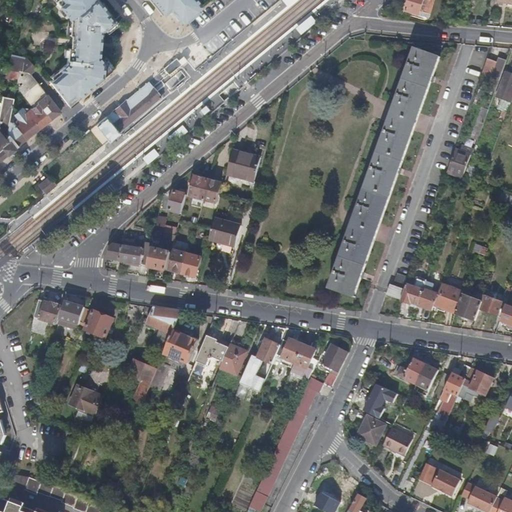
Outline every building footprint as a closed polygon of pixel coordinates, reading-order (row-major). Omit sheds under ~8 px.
[(105,29),(106,30),(116,22),(98,0),(58,0),(56,2),(72,20),(70,35),(75,35),(74,49),(69,48),(68,63),(59,71),(60,73),(50,81),(69,105),(106,74),(112,70),(103,60),(102,61),(99,57),(101,32),(105,29)] [(152,0),(164,14),(170,9),(179,20),(186,21),(199,10),(199,3),(196,0),(152,0)] [(409,0),(406,11),(419,15),(421,11),(430,14),(434,0),(409,0)] [(40,19),(43,5),(36,4),(34,18),(40,19)] [(116,22),(106,30),(108,33),(118,24),(116,22)] [(357,215),(331,288),(355,297),(385,215),(439,56),(415,48),(357,215)] [(190,59),(197,67),(208,57),(201,49),(190,59)] [(7,69),(18,71),(31,73),(36,69),(27,58),(10,55),(7,69)] [(164,71),(168,76),(178,67),(181,66),(183,64),(185,62),(187,61),(183,56),(178,59),(174,62),(164,71)] [(106,57),(103,60),(112,70),(114,67),(106,57)] [(502,74),(507,59),(500,57),(498,61),(487,58),(482,73),(500,80),(502,74)] [(7,69),(5,69),(5,75),(4,79),(17,81),(18,71),(7,69)] [(17,81),(15,87),(26,88),(36,80),(31,73),(18,71),(17,81)] [(511,102),(511,73),(508,72),(498,97),(504,99),(501,109),(503,110),(508,112),(511,102)] [(38,83),(29,90),(41,106),(51,98),(38,83)] [(140,115),(161,98),(156,91),(149,83),(128,100),(127,99),(120,105),(113,111),(107,117),(106,116),(96,124),(110,140),(119,133),(126,127),(133,121),(140,115)] [(8,132),(18,146),(52,119),(61,112),(51,98),(41,106),(29,90),(26,93),(36,105),(34,107),(31,103),(19,113),(22,117),(9,126),(8,132)] [(9,152),(18,146),(8,132),(9,126),(14,98),(2,96),(1,102),(0,102),(0,158),(1,159),(9,152)] [(207,116),(212,112),(210,109),(208,107),(204,111),(206,113),(207,116)] [(471,137),(478,139),(489,109),(482,107),(471,137)] [(505,122),(508,112),(503,110),(500,120),(505,122)] [(457,149),(449,172),(462,177),(473,148),(462,144),(460,150),(457,149)] [(262,156),(234,148),(228,173),(255,181),(262,156)] [(59,160),(69,168),(75,161),(66,153),(59,160)] [(203,202),(209,180),(195,176),(190,195),(201,198),(200,202),(203,202)] [(44,194),(55,185),(51,180),(40,189),(44,194)] [(222,183),(209,180),(203,202),(206,203),(207,199),(217,202),(222,183)] [(182,212),(187,194),(174,191),(170,210),(182,212)] [(213,229),(211,238),(237,246),(242,225),(216,218),(213,229)] [(167,221),(159,219),(157,231),(161,232),(165,232),(167,221)] [(108,259),(121,261),(123,244),(114,243),(112,246),(108,259)] [(150,265),(153,248),(154,245),(146,244),(144,248),(123,244),(121,261),(150,265)] [(474,251),(479,253),(482,246),(476,244),(474,251)] [(482,246),(479,253),(485,255),(488,247),(482,246)] [(150,266),(168,270),(172,252),(153,248),(150,265),(150,266)] [(171,269),(184,273),(189,254),(175,250),(171,269)] [(189,254),(184,273),(196,276),(201,257),(189,254)] [(408,283),(410,277),(399,273),(394,285),(406,290),(408,283)] [(403,299),(402,301),(411,304),(412,303),(419,305),(427,282),(419,279),(416,286),(408,283),(406,290),(403,299)] [(427,282),(419,305),(434,311),(435,305),(443,284),(435,281),(434,284),(427,282)] [(465,292),(443,284),(435,305),(457,313),(465,292)] [(389,294),(403,299),(406,290),(394,285),(392,285),(389,294)] [(465,292),(457,313),(466,317),(474,296),(471,294),(472,292),(466,289),(465,292)] [(474,296),(466,317),(477,320),(481,309),(486,297),(478,294),(478,297),(474,296)] [(487,295),(486,297),(481,309),(498,315),(503,303),(504,301),(487,295)] [(60,305),(40,299),(31,331),(43,334),(47,320),(55,322),(60,305)] [(79,323),(83,307),(63,302),(59,318),(79,323)] [(511,331),(511,305),(507,304),(501,320),(509,323),(507,329),(511,331)] [(174,330),(181,312),(154,307),(146,327),(149,328),(150,325),(159,329),(152,346),(165,351),(174,330)] [(86,309),(79,323),(78,325),(87,329),(94,312),(86,309)] [(113,320),(94,312),(87,329),(106,337),(113,320)] [(188,336),(174,330),(165,351),(164,354),(189,364),(198,340),(189,335),(188,336)] [(224,361),(229,349),(217,343),(217,341),(207,336),(197,361),(207,365),(209,360),(214,357),(224,361)] [(272,364),(276,355),(280,346),(265,339),(258,357),(272,364)] [(294,363),(303,344),(291,339),(288,343),(283,340),(280,346),(276,355),(294,363)] [(89,351),(98,355),(101,347),(93,343),(89,351)] [(310,377),(312,374),(314,367),(310,365),(316,349),(303,344),(294,363),(291,371),(309,379),(310,377)] [(335,369),(340,371),(349,352),(332,344),(323,364),(335,369)] [(247,352),(230,345),(229,349),(224,361),(220,369),(237,376),(247,352)] [(146,398),(161,362),(149,357),(146,365),(135,360),(129,374),(144,380),(135,403),(142,407),(146,398)] [(393,372),(416,383),(426,363),(414,357),(408,369),(397,364),(393,372)] [(426,363),(416,383),(429,390),(439,370),(426,363)] [(464,383),(472,366),(465,363),(459,375),(452,372),(450,376),(443,391),(440,399),(448,403),(452,393),(458,396),(464,383)] [(333,374),(335,369),(323,364),(321,368),(333,374)] [(493,377),(472,366),(464,383),(484,394),(493,377)] [(436,387),(443,391),(450,376),(443,372),(436,387)] [(320,392),(324,383),(310,377),(309,379),(306,385),(318,391),(320,392)] [(399,394),(376,383),(364,410),(379,417),(386,400),(394,403),(399,394)] [(249,387),(240,384),(235,396),(243,400),(249,387)] [(307,415),(318,391),(306,385),(297,404),(295,409),(306,414),(307,415)] [(94,418),(95,416),(103,397),(78,386),(71,405),(80,409),(85,411),(84,414),(94,418)] [(180,403),(185,389),(180,387),(174,400),(180,403)] [(498,420),(506,405),(498,401),(490,417),(498,420)] [(98,417),(95,416),(94,418),(84,414),(85,411),(80,409),(76,419),(94,426),(98,417)] [(295,409),(251,504),(262,509),(306,414),(295,409)] [(129,424),(134,427),(139,415),(134,413),(129,424)] [(377,443),(386,424),(368,415),(359,434),(377,443)] [(494,432),(498,421),(491,418),(487,429),(494,432)] [(392,427),(383,444),(405,455),(413,438),(392,427)] [(490,444),(488,453),(496,455),(498,446),(490,444)] [(453,496),(460,480),(439,469),(432,486),(453,496)] [(24,487),(28,477),(15,475),(11,487),(22,491),(24,487)] [(38,491),(41,482),(28,477),(24,487),(37,492),(38,491)] [(53,484),(42,479),(41,482),(38,491),(49,495),(50,494),(53,484)] [(497,497),(497,496),(467,482),(461,494),(470,498),(468,502),(489,511),(497,497)] [(66,489),(66,487),(54,483),(53,484),(50,494),(61,498),(66,489)] [(79,495),(79,494),(66,489),(61,498),(61,499),(75,505),(79,495)] [(335,511),(340,502),(322,492),(315,505),(327,511),(335,511)] [(44,511),(1,496),(0,496),(0,495),(0,511),(44,511)] [(79,495),(75,505),(74,506),(87,511),(91,501),(91,500),(79,495)] [(358,495),(351,509),(357,511),(368,511),(369,511),(361,507),(366,498),(358,495)] [(503,500),(497,497),(489,511),(511,511),(511,500),(505,497),(503,500)] [(100,511),(102,507),(103,505),(91,501),(87,511),(86,511),(100,511)]
